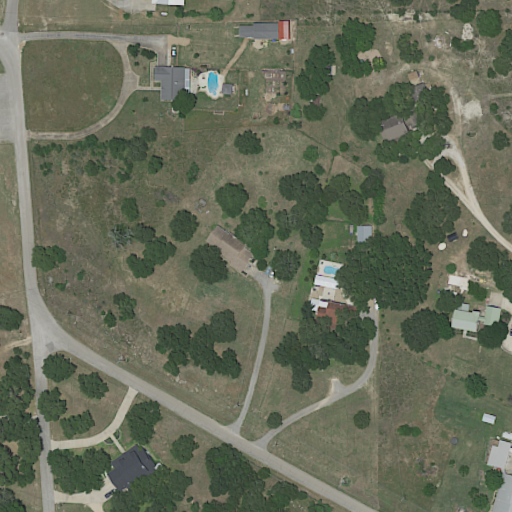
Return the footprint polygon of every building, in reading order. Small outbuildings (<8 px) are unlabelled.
[(255,23),(280,22),(280,38),(255,39),(255,37),(241,37),(240,25),(255,25),(255,23)] [(159,66),(187,67),(187,68),(191,69),(190,99),(186,99),(186,100),(162,99),(163,80),(156,80),(157,66),(159,66)] [(225,83),(234,84),(233,94),(223,93),(224,83),(225,83)] [(414,95),(411,88),(425,83),(434,105),(420,111),(414,95)] [(419,125),(412,128),(405,112),(415,107),(422,123),(419,125)] [(410,131),(401,135),(403,138),(387,145),(381,130),(385,128),(382,121),(402,112),(410,131)] [(230,234),(231,233),(247,245),(246,248),(255,255),(242,274),(230,265),(233,262),(217,251),(219,249),(207,241),(218,225),(230,234)] [(373,226),(374,245),(359,245),(359,226),(373,226)] [(349,312),(348,325),(341,323),(340,330),(332,328),(333,327),(326,326),(326,327),(316,326),(318,314),(318,311),(312,310),(313,299),(351,305),(349,312)] [(489,306),(503,309),(499,327),(485,324),(485,322),(480,321),(478,332),(453,328),(457,310),(474,313),(475,311),(482,312),(482,315),(486,316),(488,306),(489,306)] [(511,443),(511,447),(506,469),(489,465),(494,446),(500,447),(501,441),(511,443)] [(120,491),(108,475),(115,469),(111,463),(123,455),(126,460),(128,458),(125,453),(137,444),(141,450),(144,449),(149,457),(150,456),(157,466),(149,471),(149,472),(121,492),(120,491)] [(156,468),(158,467),(157,465),(161,463),(165,469),(159,473),(156,468)] [(511,511),(493,511),(504,474),(511,475),(511,511)]
